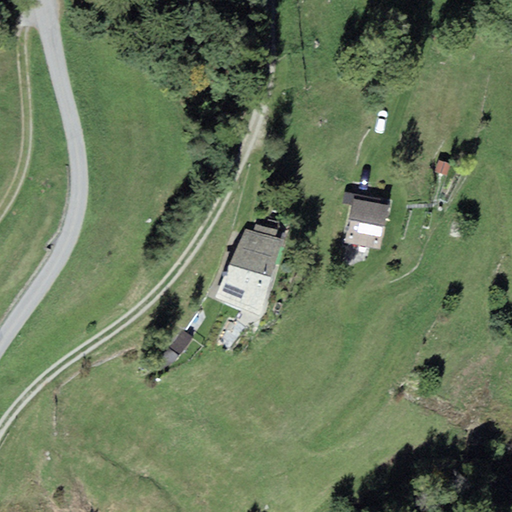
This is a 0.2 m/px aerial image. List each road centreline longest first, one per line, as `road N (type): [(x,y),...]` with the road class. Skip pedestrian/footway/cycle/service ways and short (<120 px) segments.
road 1 (track): [(0,432),(36,386),(153,299),(226,198),(264,83),(271,0)]
road 2 (unclassified): [(0,344),(71,236),(80,192),(76,136),(42,0)]
road 3 (track): [(0,215),(25,153),(24,53),(34,0)]
